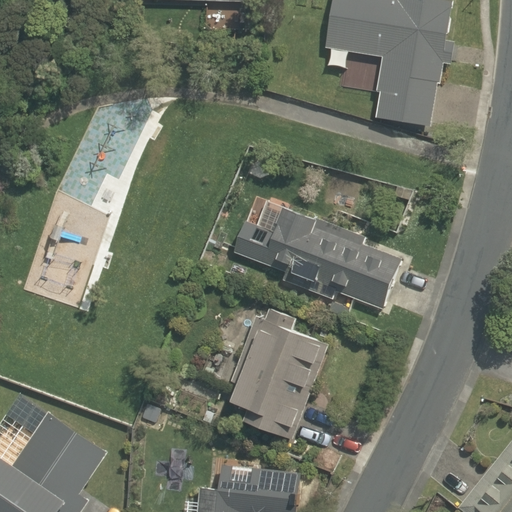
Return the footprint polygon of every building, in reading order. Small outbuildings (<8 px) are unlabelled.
[(141,0),(141,6),(262,11),(262,0),(141,0)] [(446,65),(464,67),(467,47),(459,46),(464,6),(417,0),(334,0),(325,74),(354,78),(356,58),(388,62),(380,126),(437,133),(446,65)] [(393,321),(416,261),(353,236),(360,218),(332,207),(324,229),(288,214),(281,233),(248,220),(233,257),(393,321)] [(343,348),(259,312),(216,413),(300,449),(343,348)] [(111,454),(52,416),(17,471),(0,460),(0,511),(83,511),(89,505),(81,500),(111,454)] [(511,511),(511,433),(447,503),(456,511),(511,511)] [(189,511),(267,511),(269,489),(192,483),(189,511)]
